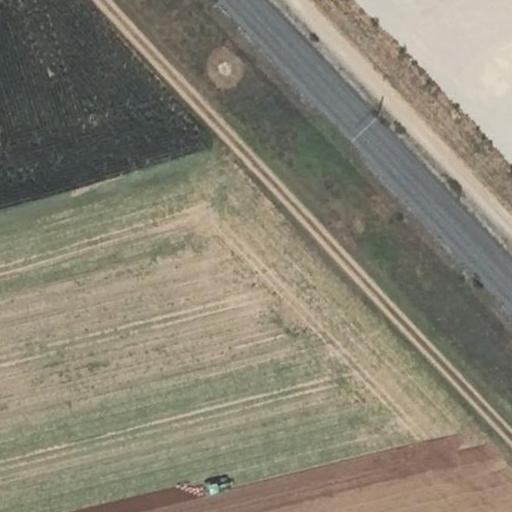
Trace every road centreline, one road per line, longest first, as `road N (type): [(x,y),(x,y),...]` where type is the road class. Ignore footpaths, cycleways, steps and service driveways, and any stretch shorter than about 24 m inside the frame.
road 1 (track): [(511,443),(90,0)]
road 2 (track): [(511,209),(312,0)]
